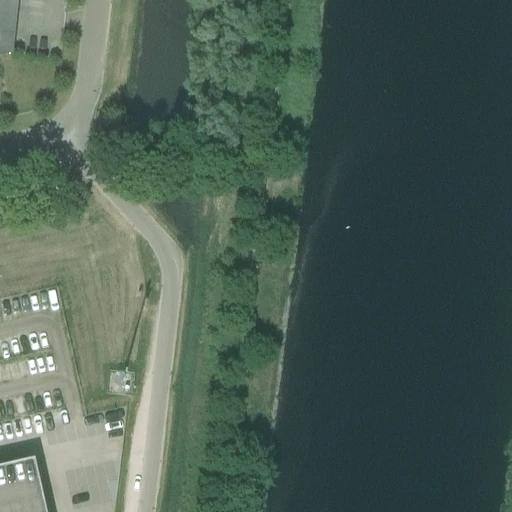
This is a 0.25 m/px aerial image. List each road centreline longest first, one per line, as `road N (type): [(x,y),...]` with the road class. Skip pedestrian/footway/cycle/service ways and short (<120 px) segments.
road 1 (track): [(284,0),(224,511)]
road 2 (unclassified): [(0,173),(21,169),(77,120),(95,0)]
